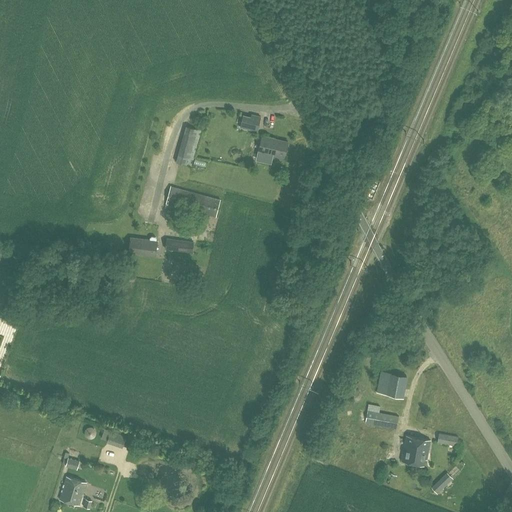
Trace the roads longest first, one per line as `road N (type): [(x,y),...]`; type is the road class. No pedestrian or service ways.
road 1 (unclassified): [(511,471),(367,237),(249,0)]
road 2 (unknown): [(149,213),(180,117),(225,105),(305,111)]
